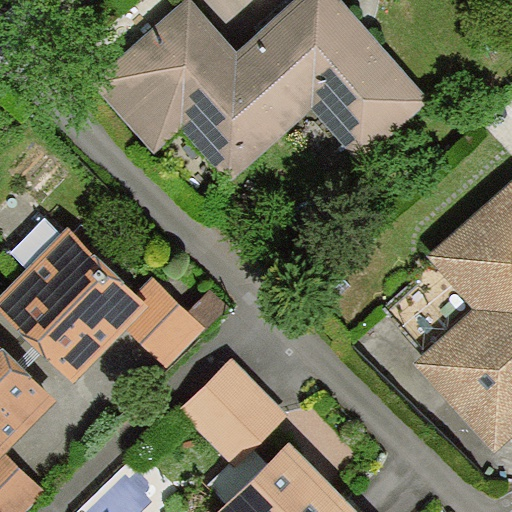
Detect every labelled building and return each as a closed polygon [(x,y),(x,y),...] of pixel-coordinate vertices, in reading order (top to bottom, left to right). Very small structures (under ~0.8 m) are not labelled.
[(361,149),(421,97),(335,0),(304,0),(239,58),(189,3),(101,81),(155,142),(182,118),(228,170),(313,95),(361,149)] [(511,193),(384,307),(498,436),(511,423),(511,193)] [(124,319),(140,302),(71,234),(3,304),(72,371),(124,319)] [(140,302),(124,319),(149,343),(168,361),(224,304),(210,291),(186,316),(155,286),(140,302)] [(0,443),(46,398),(0,352),(0,443)] [(279,414),(231,365),(186,408),(234,458),(279,414)] [(222,511),(348,511),(287,449),(222,511)] [(0,454),(0,511),(13,511),(36,490),(21,475),(0,454)]
